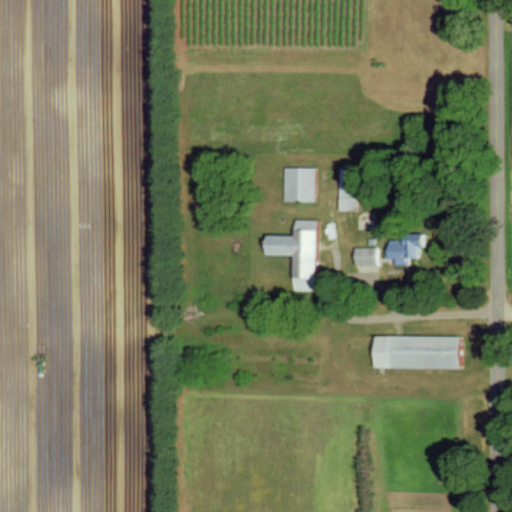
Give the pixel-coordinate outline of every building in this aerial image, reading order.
[(286,201),(316,201),(317,167),(286,167),(286,201)] [(360,168),(343,168),(341,207),(358,208),(360,168)] [(320,220),(298,219),(298,235),(269,234),(269,254),(297,255),(296,289),(318,289),(320,220)] [(422,257),(422,246),(427,246),(427,234),(408,234),(408,240),(392,240),(392,261),(409,261),(409,257),(422,257)] [(358,265),(380,265),(380,246),(358,247),(358,265)] [(462,336),(378,335),(377,367),(462,368),(462,336)]
